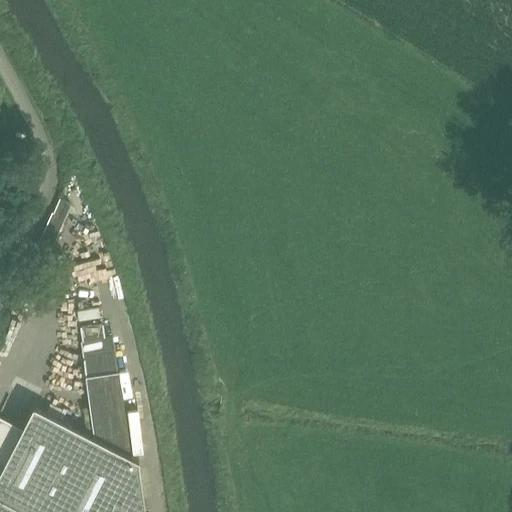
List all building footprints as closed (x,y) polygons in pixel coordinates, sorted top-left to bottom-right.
[(73,204),(61,198),(54,214),(66,219),(73,204)] [(52,213),(35,252),(49,258),(66,219),(54,214),(52,213)] [(103,326),(81,329),(83,342),(82,342),(86,376),(118,372),(113,338),(105,339),(103,326)] [(118,372),(86,376),(95,438),(129,456),(118,372)] [(22,429),(0,418),(0,511),(146,511),(139,461),(129,456),(95,438),(33,407),(22,429)]
